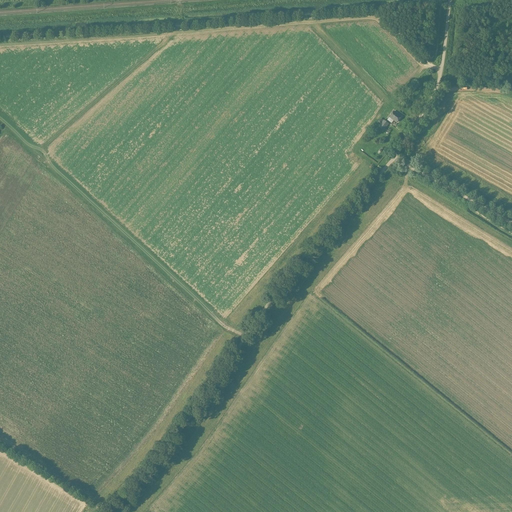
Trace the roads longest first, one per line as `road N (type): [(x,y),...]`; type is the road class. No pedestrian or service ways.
road 1 (unclassified): [(113,511),(146,483),(282,291),(408,138),(431,100),(450,0)]
road 2 (track): [(244,347),(10,131)]
road 3 (track): [(179,0),(180,26),(34,155)]
road 4 (track): [(394,157),(511,222)]
road 5 (track): [(311,14),(398,105)]
